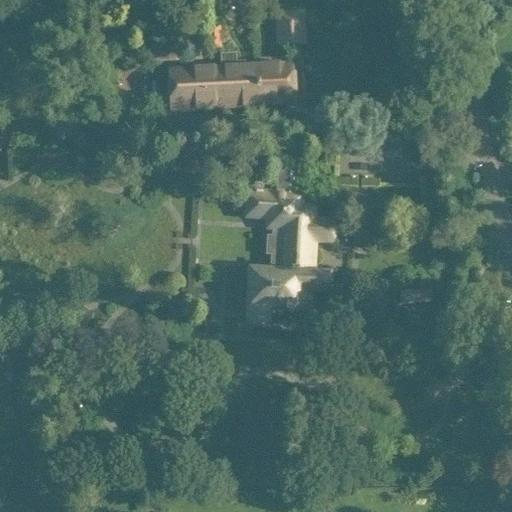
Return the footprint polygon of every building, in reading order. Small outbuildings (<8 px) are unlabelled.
[(278,16),(280,45),(304,44),(302,15),(278,16)] [(209,49),(221,49),(220,29),(208,29),(209,49)] [(260,106),(258,67),(246,68),(246,63),(237,63),(237,55),(222,55),(222,69),(224,69),(226,108),(260,106)] [(258,67),(260,106),(295,104),(293,66),(258,67)] [(226,108),(224,69),(222,69),(169,72),(170,82),(153,82),(154,102),(171,101),(171,110),(226,108)] [(246,192),(244,221),(267,222),(266,231),(269,231),(268,238),(268,241),(262,241),(261,259),(268,259),(267,270),(248,269),(245,324),(286,327),(287,310),(289,310),(293,310),(313,311),(314,295),(333,296),(334,273),(312,271),(314,241),(331,242),(332,223),(317,222),(318,206),(304,205),(305,194),(296,193),(297,173),(276,172),(275,192),(263,191),(263,190),(257,190),(257,192),(246,192)] [(430,292),(401,294),(402,303),(431,301),(430,292)] [(13,388),(31,383),(26,332),(0,335),(0,356),(10,355),(13,388)]
